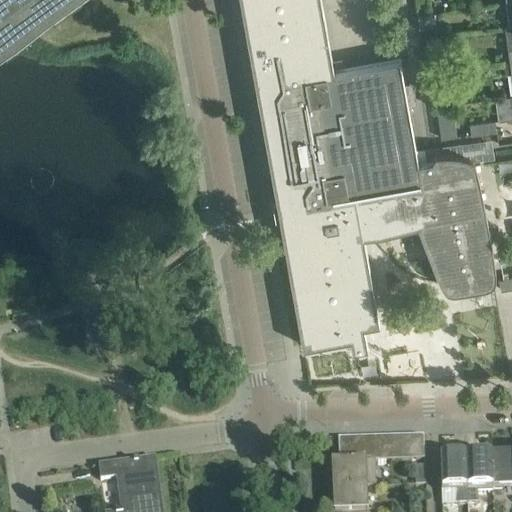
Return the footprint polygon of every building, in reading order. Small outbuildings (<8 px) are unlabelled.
[(0,0),(0,46),(16,34),(64,0),(0,0)] [(472,285),(489,280),(490,279),(491,277),(492,276),(493,275),(493,273),(493,271),(493,270),(490,255),(492,254),(489,238),(487,238),(479,192),(481,192),(478,175),(476,176),(474,169),(471,165),(466,160),(461,156),(455,154),(447,153),(440,153),(439,154),(437,154),(436,155),(436,157),(435,157),(421,160),(401,58),(336,70),(322,0),(240,0),(277,203),(273,204),(275,215),(279,215),(302,345),(350,337),(352,348),(367,345),(363,324),(379,321),(372,286),(363,234),(381,232),(421,222),(438,265),(446,282),(449,285),(455,287),(472,285)] [(435,26),(433,13),(423,14),(425,27),(435,26)] [(427,37),(432,71),(444,69),(439,35),(427,37)] [(441,138),(456,136),(452,104),(437,106),(441,138)] [(483,132),(496,130),(494,120),(482,122),(483,132)] [(470,124),(472,134),(483,132),(482,122),(470,124)] [(511,276),(499,278),(501,290),(511,287),(511,276)] [(409,437),(398,438),(398,462),(410,462),(409,437)] [(423,437),(409,437),(410,462),(424,461),(423,437)] [(374,438),(361,439),(362,462),(375,462),(374,438)] [(386,438),(374,438),(375,462),(375,463),(387,463),(386,438)] [(398,438),(386,438),(387,463),(398,462),(398,438)] [(349,439),(338,439),(339,463),(350,463),(349,439)] [(361,439),(349,439),(350,463),(362,462),(361,439)] [(511,456),(491,457),(493,490),(511,489),(511,456)] [(491,457),(466,458),(468,506),(478,505),(477,494),(493,494),(493,490),(491,457)] [(468,506),(466,458),(440,459),(441,492),(457,492),(458,506),(468,506)] [(162,511),(155,459),(98,467),(100,481),(116,479),(120,511),(162,511)] [(333,490),(366,488),(376,488),(375,463),(375,462),(362,462),(350,463),(339,463),(332,464),(333,490)] [(424,469),(414,469),(415,486),(425,486),(424,469)] [(366,511),(366,488),(333,490),(333,511),(366,511)]
